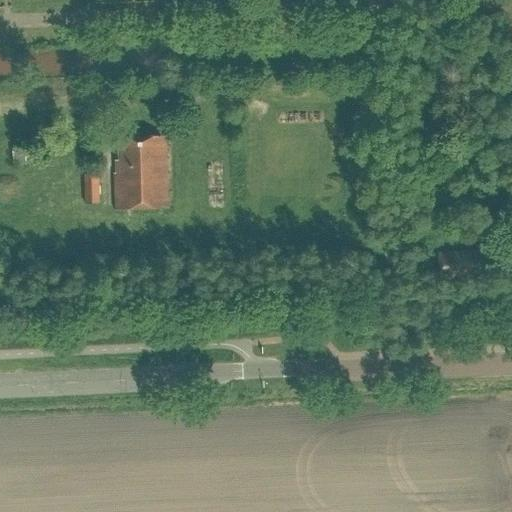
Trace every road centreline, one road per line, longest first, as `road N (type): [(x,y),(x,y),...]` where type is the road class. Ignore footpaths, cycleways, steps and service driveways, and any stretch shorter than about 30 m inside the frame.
road 1 (residential): [(0,20),(381,0)]
road 2 (tertiary): [(262,372),(0,387)]
road 3 (tertiary): [(262,372),(511,362)]
